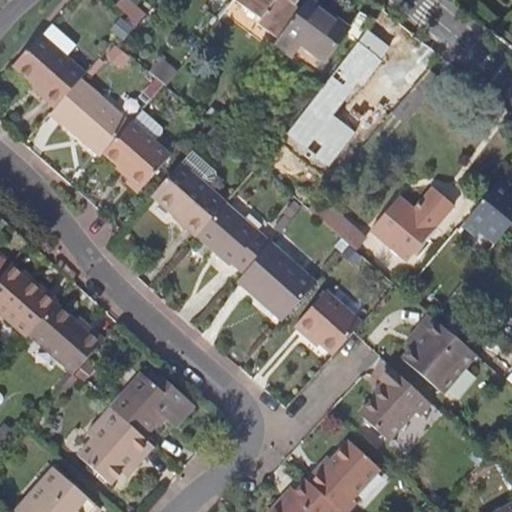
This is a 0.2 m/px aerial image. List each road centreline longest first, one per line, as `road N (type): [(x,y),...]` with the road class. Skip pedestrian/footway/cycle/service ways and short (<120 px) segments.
road 1 (residential): [(176,511),(243,450),(243,411),(113,293),(0,166)]
road 2 (unknown): [(243,426),(309,417),(369,349)]
road 3 (residential): [(412,0),(511,83)]
